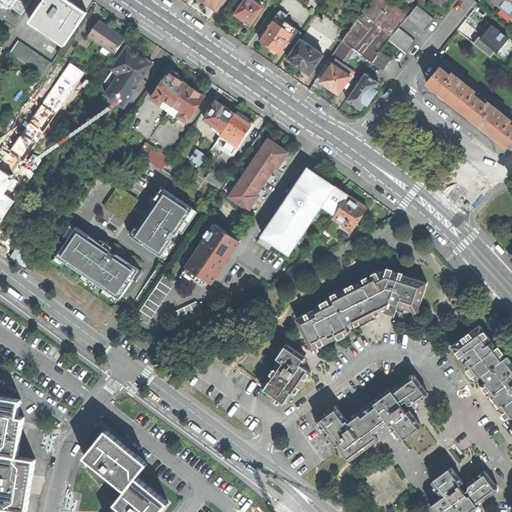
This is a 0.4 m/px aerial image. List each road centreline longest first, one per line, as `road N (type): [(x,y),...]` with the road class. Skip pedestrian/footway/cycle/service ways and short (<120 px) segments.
road 1 (residential): [(511,481),(430,368),(394,352),(369,356),(284,421),(254,456)]
road 2 (secondary): [(137,0),(349,147)]
road 3 (residential): [(130,364),(70,444),(50,511)]
road 4 (tertiary): [(130,364),(0,268)]
road 5 (tertiary): [(254,456),(130,364)]
road 6 (residential): [(500,170),(400,87)]
